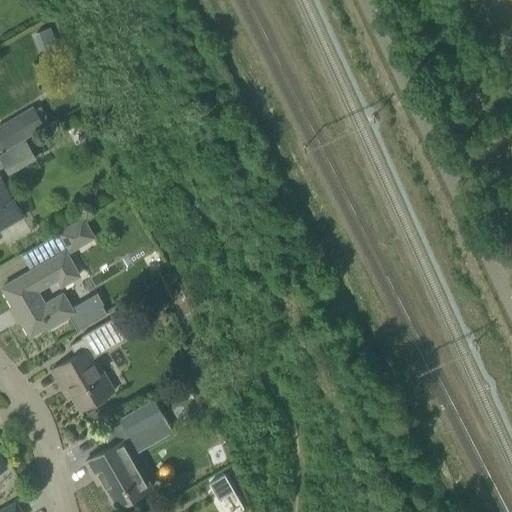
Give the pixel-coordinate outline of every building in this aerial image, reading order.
[(0,125),(0,139),(6,150),(25,139),(24,139),(45,127),(33,106),(0,125)] [(25,139),(6,150),(0,153),(0,160),(8,174),(36,158),(25,139)] [(0,229),(23,216),(13,199),(0,176),(0,237),(2,236),(0,232),(0,229)] [(95,237),(84,217),(58,232),(69,252),(95,237)] [(47,329),(64,319),(69,316),(68,313),(72,311),(62,293),(44,304),(34,287),(55,275),(59,282),(77,271),(64,250),(2,287),(13,307),(10,309),(14,316),(17,314),(30,335),(46,326),(47,329)] [(68,359),(51,369),(61,387),(67,398),(71,396),(80,410),(97,400),(113,391),(94,358),(128,338),(115,316),(81,336),(82,338),(81,338),(70,345),(76,355),(68,359)] [(153,398),(121,417),(131,435),(164,416),(153,398)] [(102,451),(85,461),(92,474),(98,484),(102,481),(117,507),(134,497),(150,488),(122,439),(102,451)] [(223,474),(208,483),(218,500),(233,491),(223,474)] [(0,511),(20,511),(15,502),(0,510),(0,511)]
